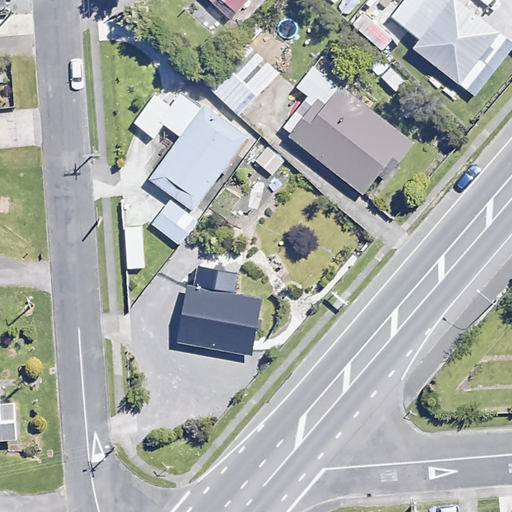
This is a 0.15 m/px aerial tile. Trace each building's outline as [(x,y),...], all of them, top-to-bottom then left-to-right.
[(239,0),(211,0),(227,14),(239,0)] [(503,33),(458,0),(415,0),(396,27),(468,80),(503,33)] [(279,77),(258,58),(218,99),(239,119),(279,77)] [(402,142),(343,89),(300,137),(359,191),(402,142)] [(238,138),(198,103),(134,177),(174,212),(238,138)]
